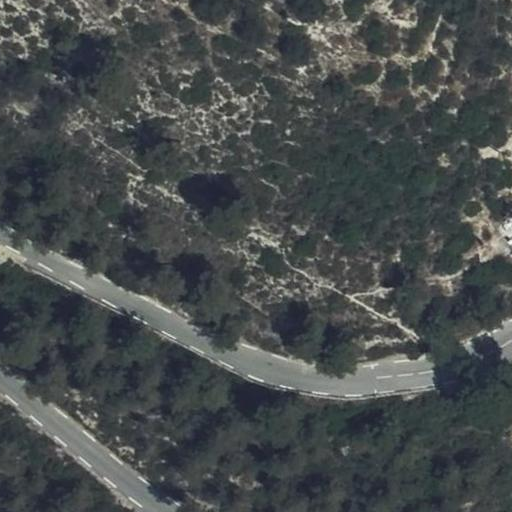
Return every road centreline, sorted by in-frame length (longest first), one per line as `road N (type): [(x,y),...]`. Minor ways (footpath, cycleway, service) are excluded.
road 1 (tertiary): [(0,228),(259,360),(344,380),(434,371),(511,342)]
road 2 (tertiary): [(180,511),(0,376)]
